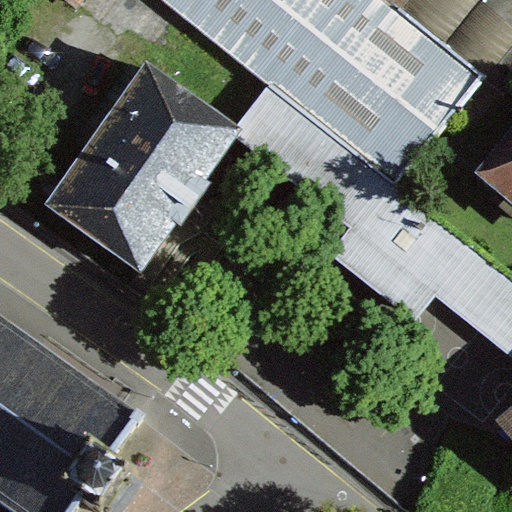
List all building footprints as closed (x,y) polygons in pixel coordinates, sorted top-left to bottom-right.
[(359,155),(448,45),(400,7),(406,0),(165,0),(269,84),(359,155)] [(394,183),(397,185),(485,75),(448,45),(359,155),(394,183)] [(238,132),(237,131),(147,67),(49,206),(140,270),(176,220),(181,223),(207,186),(203,182),(238,132)] [(269,84),(266,89),(237,131),(238,132),(359,226),(394,183),(359,155),(269,84)] [(511,208),(511,141),(487,172),(511,192),(511,195),(506,203),(511,208)] [(468,241),(413,196),(397,185),(394,183),(359,226),(339,252),(413,311),(433,286),(468,241)] [(511,275),(468,241),(433,286),(511,348),(511,275)] [(135,415),(0,318),(0,500),(16,511),(73,511),(82,499),(100,511),(103,507),(107,508),(129,477),(125,476),(129,470),(112,458),(136,422),(138,424),(142,417),(136,412),(135,415)]
